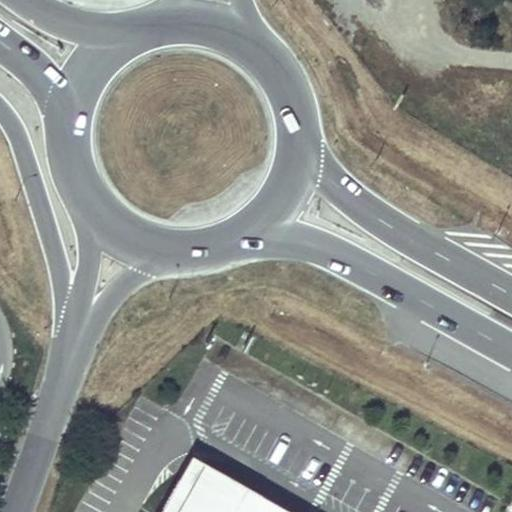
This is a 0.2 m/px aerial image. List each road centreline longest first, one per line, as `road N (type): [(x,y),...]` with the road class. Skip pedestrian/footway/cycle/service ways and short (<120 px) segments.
road 1 (primary): [(241,235),(307,242),(511,350)]
road 2 (primary): [(511,295),(389,227),(347,196),(297,137)]
road 3 (primary): [(0,110),(19,141),(57,258),(73,359)]
road 4 (unclassified): [(73,359),(16,511)]
road 5 (unclassified): [(88,199),(83,326)]
road 6 (unclassified): [(83,326),(139,273),(177,250)]
